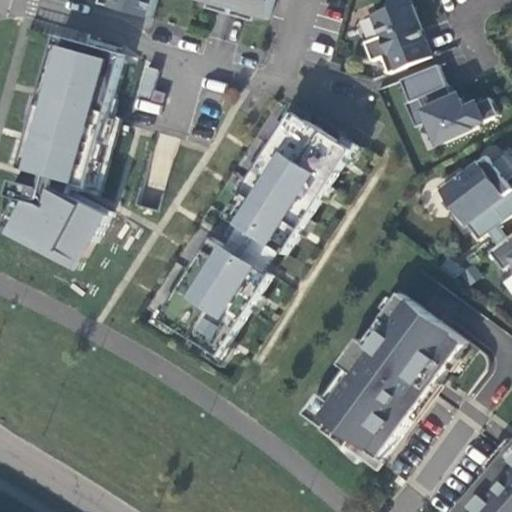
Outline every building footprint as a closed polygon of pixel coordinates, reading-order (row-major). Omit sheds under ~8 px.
[(102,0),(101,5),(154,20),(159,0),(102,0)] [(216,4),(215,10),(231,15),(235,0),(199,0),(210,3),(216,4)] [(235,0),(231,15),(248,20),(249,14),(256,16),(270,20),(275,0),(235,0)] [(417,33),(424,30),(417,14),(411,0),(390,0),(393,7),(375,15),(384,36),(367,43),(375,61),(385,57),(392,74),(435,57),(427,39),(421,42),(417,33)] [(424,30),(417,33),(421,42),(427,39),(424,30)] [(69,39),(61,37),(53,65),(61,68),(69,39)] [(129,55),(69,39),(61,68),(53,65),(44,98),(36,123),(31,141),(24,167),(24,169),(32,171),(35,172),(28,184),(26,183),(20,182),(9,222),(21,229),(17,236),(34,244),(38,237),(54,247),(85,263),(97,242),(99,243),(113,217),(77,197),(83,186),(91,188),(92,187),(129,55)] [(476,129),(475,127),(500,116),(492,98),(467,110),(462,99),(458,97),(453,100),(448,88),(450,86),(450,85),(449,86),(445,77),(441,65),(403,80),(413,104),(421,100),(432,122),(442,145),(476,129)] [(36,123),(44,98),(35,95),(28,121),(36,123)] [(432,122),(421,100),(413,104),(409,105),(419,128),(432,122)] [(234,220),(300,115),(298,113),(231,217),(234,220)] [(354,149),(300,115),(234,220),(237,221),(265,240),(286,252),(287,254),(354,149)] [(24,167),(31,141),(22,139),(15,165),(24,167)] [(354,149),(287,254),(291,255),(357,150),(354,149)] [(511,187),(506,192),(501,186),(511,177),(511,157),(508,152),(487,168),(483,163),(463,178),(459,173),(441,187),(458,209),(453,213),(465,229),(471,226),(482,241),(511,218),(511,187)] [(28,184),(35,172),(32,171),(26,183),(28,184)] [(265,240),(237,221),(227,236),(238,242),(256,254),(265,240)] [(511,237),(492,252),(507,271),(511,266),(511,237)] [(169,322),(221,240),(218,238),(166,320),(169,322)] [(234,248),(221,240),(169,322),(222,356),(274,274),(272,273),(234,248)] [(256,254),(238,242),(234,248),(272,273),(286,252),(265,240),(256,254)] [(81,270),(85,263),(54,247),(51,254),(81,270)] [(468,270),(452,258),(445,268),(458,278),(468,270)] [(274,274),(222,356),(225,357),(277,276),(274,274)] [(472,344),(405,294),(386,320),(387,321),(393,325),(376,349),(370,344),(363,340),(344,366),(350,369),(357,375),(335,404),(328,399),(323,395),(308,415),(330,432),(336,425),(358,442),(353,449),(380,468),(472,344)] [(393,325),(387,321),(370,344),(376,349),(393,325)] [(335,404),(357,375),(350,369),(328,399),(335,404)] [(511,511),(511,452),(459,511),(511,511)]
